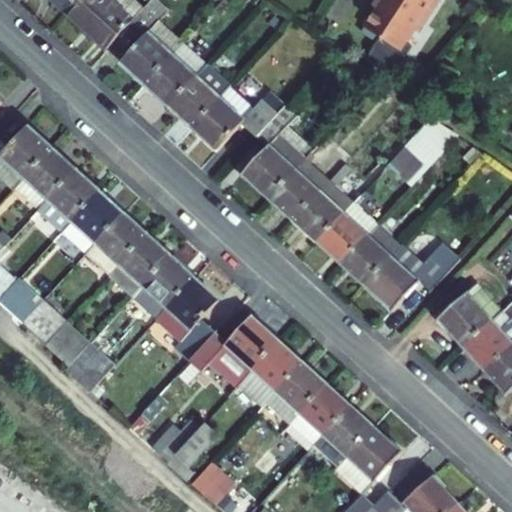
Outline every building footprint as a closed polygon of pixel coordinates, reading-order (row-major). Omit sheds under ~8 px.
[(53,0),(67,12),(78,0),(53,0)] [(78,0),(67,12),(108,49),(128,27),(145,9),(135,0),(78,0)] [(153,0),(145,9),(128,27),(143,40),(122,62),(147,85),(184,45),(160,23),(170,12),(156,0),(153,0)] [(383,0),(366,29),(382,38),(367,61),(394,78),(414,46),(408,43),(421,23),(424,25),(439,0),(383,0)] [(147,85),(171,107),(207,66),(184,45),(147,85)] [(207,66),(171,107),(194,128),(232,87),(208,65),(207,66)] [(390,98),(375,86),(371,91),(386,103),(390,98)] [(255,109),(232,87),(194,128),(219,151),(244,124),(257,137),(278,114),(263,100),(255,109)] [(245,174),(272,199),(307,160),(306,160),(315,150),(289,126),(298,116),(286,105),(278,114),(257,137),(269,148),(245,174)] [(9,146),(0,137),(0,177),(15,191),(16,190),(53,149),(28,126),(9,146)] [(389,166),(413,187),(448,149),(424,128),(389,166)] [(463,159),(472,166),(481,156),(473,148),(463,159)] [(16,190),(40,212),(77,171),(53,149),(16,190)] [(272,199),(296,221),(331,182),(311,164),(316,159),(312,155),(307,160),(272,199)] [(346,165),(331,182),(296,221),(319,242),(354,204),(336,188),(352,171),(346,165)] [(40,212),(64,233),(101,192),(77,171),(40,212)] [(63,234),(87,255),(125,214),(101,192),(64,233),(63,234)] [(354,204),(319,242),(343,264),(378,225),(354,204)] [(125,214),(87,255),(110,277),(148,235),(125,214)] [(343,264),(367,285),(402,247),(378,225),(343,264)] [(110,277),(134,299),(172,257),(148,235),(110,277)] [(403,246),(402,247),(367,285),(394,311),(421,282),(432,292),(461,260),(443,244),(424,265),(403,246)] [(134,299),(158,320),(196,279),(172,257),(134,299)] [(19,283),(0,265),(0,303),(19,283)] [(222,303),(196,279),(158,320),(182,342),(176,349),(191,363),(217,334),(204,322),(222,303)] [(0,303),(24,325),(44,302),(21,281),(19,283),(0,303)] [(440,319),(465,347),(503,312),(478,285),(440,319)] [(68,323),(44,302),(24,325),(47,346),(68,323)] [(503,312),(465,347),(486,370),(511,347),(511,320),(511,321),(503,312)] [(214,361),(241,385),(280,343),(254,319),(230,345),(217,334),(191,363),(203,373),(214,361)] [(47,346),(71,368),(92,345),(68,323),(47,346)] [(280,343),(241,385),(240,386),(264,408),(267,404),(303,364),(280,343)] [(92,345),(71,368),(68,372),(91,394),(116,367),(92,345)] [(508,394),(511,390),(511,347),(486,370),(508,394)] [(267,404),(291,426),(327,386),(303,364),(267,404)] [(183,387),(175,380),(143,415),(152,422),(183,387)] [(310,452),(315,447),(351,407),(327,386),(291,426),(286,431),(310,452)] [(315,447),(338,469),(375,429),(351,407),(315,447)] [(183,432),(175,425),(153,449),(170,464),(202,428),(193,420),(183,432)] [(207,423),(202,428),(170,464),(189,482),(196,473),(190,468),(220,435),(207,423)] [(402,454),(375,429),(338,469),(336,471),(363,496),(347,511),(370,511),(376,507),(364,496),(402,454)] [(277,459),(269,452),(257,466),(265,473),(277,459)] [(236,486),(213,464),(193,486),(217,507),(236,486)] [(450,511),(459,505),(434,477),(403,506),(396,511),(450,511)] [(370,511),(396,511),(403,506),(391,492),(376,507),(370,511)]
